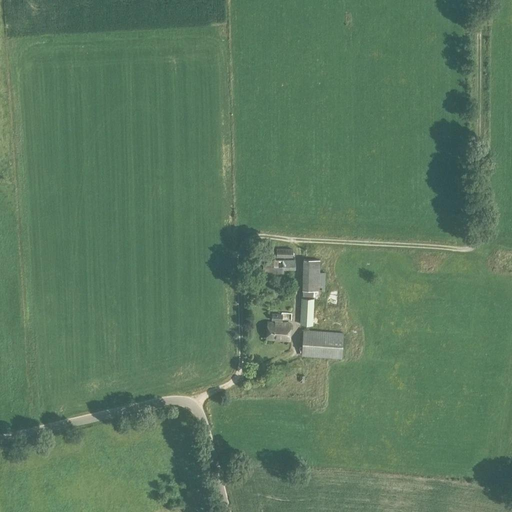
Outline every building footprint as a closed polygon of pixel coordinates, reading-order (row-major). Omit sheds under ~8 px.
[(277,248),(277,257),(293,257),(293,249),(277,248)] [(320,260),(303,259),(303,290),(303,296),(314,297),(314,298),(321,299),(322,291),(325,291),(326,272),(320,272),(320,260)] [(295,270),(295,260),(263,260),(264,273),(283,273),(283,270),(295,270)] [(314,299),(312,299),(302,298),(301,324),(313,325),(314,299)] [(268,322),(267,339),(290,341),(291,324),(268,322)] [(303,330),(302,356),(342,359),(344,333),(303,330)]
